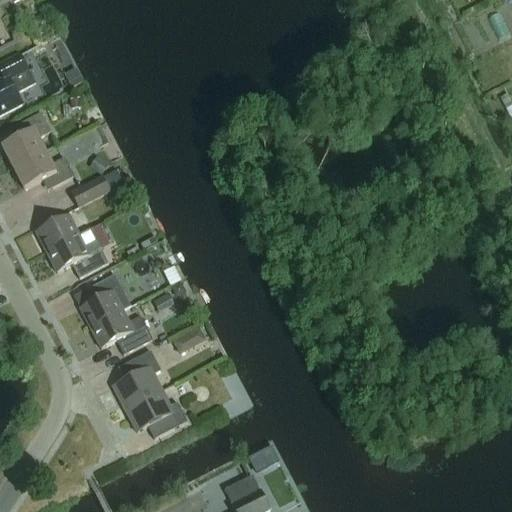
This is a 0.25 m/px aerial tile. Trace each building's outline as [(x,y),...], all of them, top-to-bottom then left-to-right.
[(34,87),(20,60),(0,70),(0,76),(3,83),(0,84),(0,119),(21,108),(16,97),(34,87)] [(51,136),(47,128),(41,117),(19,128),(24,139),(2,150),(13,172),(45,156),(38,143),(51,136)] [(74,142),(81,156),(108,144),(100,129),(74,142)] [(45,156),(13,172),(24,194),(47,182),(52,192),(74,181),(65,162),(52,169),(45,156)] [(78,212),(89,207),(110,196),(103,183),(71,199),(78,212)] [(46,256),(79,239),(68,219),(36,236),(46,256)] [(79,283),(109,268),(91,233),(79,239),(46,256),(57,277),(72,269),(79,283)] [(90,332),(123,315),(131,311),(115,279),(85,295),(91,306),(80,312),(90,332)] [(101,353),(116,345),(123,360),(152,345),(140,321),(129,327),(123,315),(90,332),(101,353)] [(186,356),(213,345),(206,330),(180,342),(186,356)] [(125,413),(161,395),(153,379),(161,375),(151,355),(118,372),(124,385),(113,391),(125,413)] [(137,437),(147,431),(154,443),(187,426),(177,406),(170,410),(161,395),(125,413),(137,437)] [(232,509),(260,494),(252,480),(224,494),(232,509)] [(268,511),(260,494),(232,509),(233,511),(268,511)]
